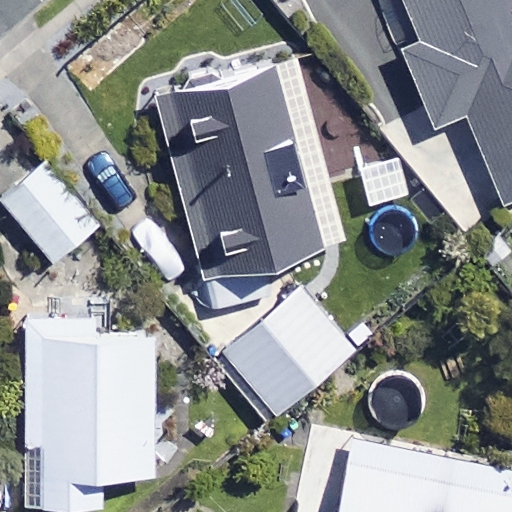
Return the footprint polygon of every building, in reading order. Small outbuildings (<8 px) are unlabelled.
[(511,1),(511,0),(399,0),(411,26),(389,36),(424,117),(456,103),(495,193),(511,185),(511,1)] [(335,227),(287,42),(145,79),(194,264),(335,227)] [(90,215),(38,152),(0,184),(0,195),(46,251),(90,215)] [(345,339),(294,275),(213,338),(264,403),(345,339)] [(147,310),(18,309),(17,492),(95,493),(95,461),(146,461),(147,310)] [(511,511),(511,461),(313,421),(295,511),(300,511),(511,511)] [(233,511),(141,497),(138,511),(233,511)]
